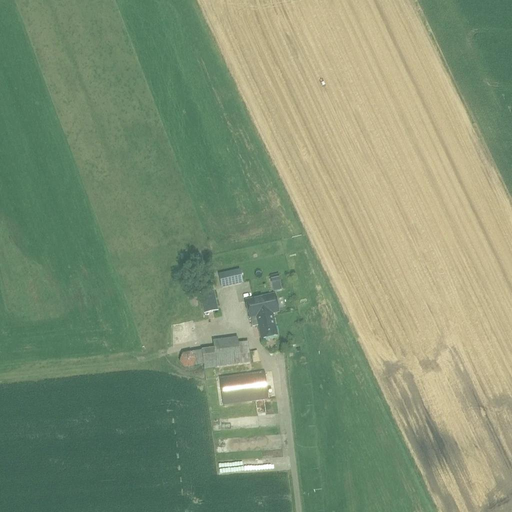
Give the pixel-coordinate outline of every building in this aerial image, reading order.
[(219,289),(239,284),(239,283),(242,283),(239,272),(235,271),(216,276),(219,289)] [(277,274),(269,276),(270,282),(279,280),(277,274)] [(213,291),(200,294),(204,314),(217,311),(213,291)] [(274,294),(244,300),(249,319),(250,319),(252,327),(257,326),(260,339),(277,336),(272,315),(279,313),(274,294)] [(247,343),(238,345),(241,364),(250,363),(247,343)] [(213,348),(201,350),(201,351),(203,365),(204,369),(216,368),(213,348)] [(223,404),(268,399),(264,372),(219,378),(223,404)]
